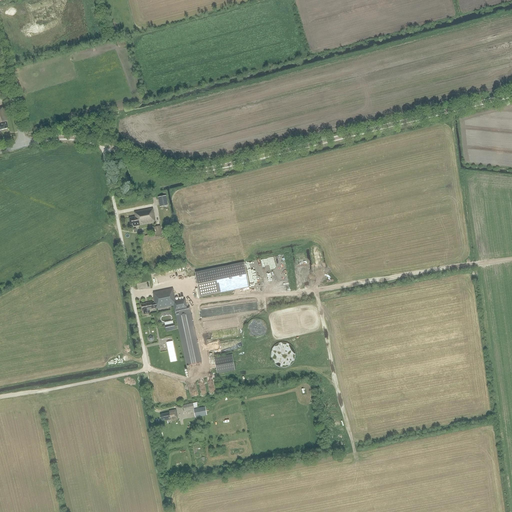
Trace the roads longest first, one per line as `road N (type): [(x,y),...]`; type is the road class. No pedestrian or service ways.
road 1 (tertiary): [(511,98),(182,176),(101,147)]
road 2 (residential): [(146,369),(101,147)]
road 3 (track): [(0,397),(146,369)]
